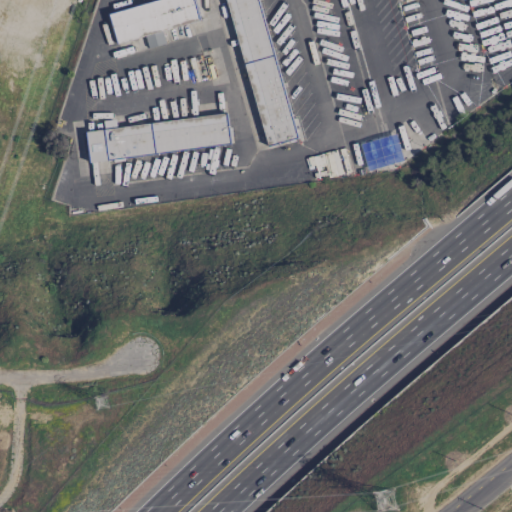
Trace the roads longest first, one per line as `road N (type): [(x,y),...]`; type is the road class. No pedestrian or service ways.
road 1 (motorway): [(511,201),(158,511)]
road 2 (motorway): [(211,511),(511,247)]
road 3 (residential): [(0,377),(76,374),(141,354)]
